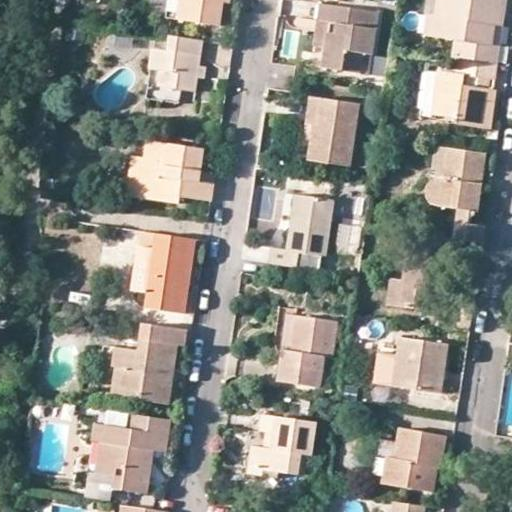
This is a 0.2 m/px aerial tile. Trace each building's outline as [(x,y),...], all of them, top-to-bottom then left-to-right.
[(153,0),(150,17),(165,19),(168,0),(153,0)] [(221,25),(225,3),(225,0),(171,0),(168,18),(221,25)] [(453,58),(461,59),(489,64),(495,25),(504,27),(508,0),(439,0),(437,15),(429,14),(425,35),(456,40),(453,58)] [(315,46),(327,47),(334,5),(322,4),(315,46)] [(379,12),(334,5),(327,47),(324,68),(361,73),(364,54),(374,55),(379,12)] [(499,65),(504,27),(495,25),(489,64),(499,65)] [(156,48),(152,69),(162,71),(161,85),(182,90),(197,92),(199,79),(201,66),(205,41),(171,36),(169,50),(156,48)] [(489,64),(461,59),(460,68),(459,75),(440,72),(434,114),(458,118),(457,124),(491,129),(497,90),(495,89),(465,85),(467,76),(496,80),(499,65),(489,64)] [(421,118),(457,124),(458,118),(434,114),(440,72),(459,75),(460,68),(430,63),(421,118)] [(209,67),(201,66),(199,79),(207,80),(209,67)] [(180,104),(182,90),(161,85),(162,71),(152,69),(148,98),(180,104)] [(495,89),(496,80),(467,76),(465,85),(495,89)] [(304,136),(312,138),(314,124),(318,124),(321,99),(311,97),(304,136)] [(360,104),(321,99),(318,124),(314,124),(312,138),(309,160),(352,166),(360,104)] [(205,149),(149,141),(146,158),(132,156),(127,195),(182,203),(183,198),(213,202),(216,183),(201,182),(205,149)] [(434,205),(460,209),(471,211),(478,212),(486,154),(448,148),(444,179),(434,181),(431,183),(427,193),(427,199),(434,205)] [(335,200),(297,195),(290,250),(273,248),(271,264),(298,268),(300,253),(328,257),(335,200)] [(469,224),(471,211),(460,209),(458,222),(469,224)] [(469,224),(458,222),(456,239),(486,243),(488,226),(469,224)] [(448,294),(456,239),(418,233),(416,250),(410,249),(405,280),(401,307),(434,312),(437,292),(448,294)] [(158,234),(156,249),(149,293),(146,308),(185,314),(197,240),(158,234)] [(133,291),(149,293),(156,249),(140,247),(133,291)] [(389,305),(401,307),(405,280),(393,279),(389,305)] [(298,310),(281,308),(276,341),(283,359),(280,382),(322,388),(326,357),(333,358),(338,324),(297,319),(298,310)] [(139,350),(118,347),(115,366),(118,366),(114,396),(170,404),(179,347),(186,347),(188,331),(144,324),(139,350)] [(449,345),(403,338),(401,352),(381,349),(376,382),(441,392),(449,345)] [(99,394),(114,396),(118,366),(115,366),(118,347),(106,345),(99,394)] [(172,420),(136,414),(133,429),(98,423),(95,441),(102,442),(97,473),(116,476),(114,487),(149,493),(156,451),(167,452),(172,420)] [(262,431),(267,432),(275,433),(273,448),(264,448),(260,447),(258,467),(281,472),(300,475),(303,454),(310,456),(313,456),(319,423),(265,415),(262,431)] [(401,428),(399,442),(396,459),(388,457),(386,474),(384,483),(434,491),(440,468),(443,469),(448,437),(401,428)] [(267,432),(264,448),(273,448),(275,433),(267,432)] [(377,472),(386,474),(388,457),(396,459),(399,442),(383,440),(377,472)] [(281,479),(281,472),(258,467),(260,447),(252,446),(248,473),(281,479)] [(307,476),(310,456),(303,454),(300,475),(307,476)] [(425,511),(427,505),(396,501),(393,511),(425,511)]
